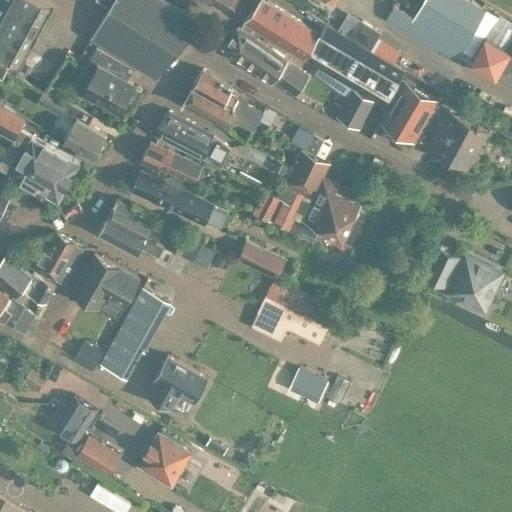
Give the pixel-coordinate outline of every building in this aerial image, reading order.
[(28,51),(23,49),(48,1),(45,0),(0,0),(0,60),(18,70),(28,51)] [(155,76),(202,22),(165,0),(99,0),(109,6),(91,37),(155,76)] [(206,0),(225,11),(234,0),(206,0)] [(318,33),(263,0),(256,0),(244,22),(312,64),(318,66),(383,105),(384,105),(400,77),(404,70),(392,63),(369,49),(350,38),(341,32),(324,23),(318,33)] [(384,19),(451,57),(480,7),(468,0),(421,0),(411,18),(392,6),(384,19)] [(360,21),(350,38),(369,49),(376,37),(379,32),(360,21)] [(222,49),(270,82),(286,60),(237,26),(222,49)] [(376,37),(369,49),(392,63),(400,51),(376,37)] [(471,63),(492,75),(507,48),(486,37),(471,63)] [(132,83),(118,75),(125,63),(104,52),(95,47),(83,69),(92,74),(83,90),(118,109),(132,83)] [(511,83),(511,50),(498,75),(511,83)] [(288,94),(292,96),(306,75),(286,60),(270,82),(288,94)] [(24,62),(20,69),(27,72),(30,65),(24,62)] [(200,68),(191,85),(232,106),(237,98),(227,93),(231,86),(200,68)] [(437,99),(400,77),(384,105),(388,107),(379,122),(412,141),(437,99)] [(191,85),(180,104),(223,126),(227,119),(252,132),(262,112),(237,98),(232,106),(191,85)] [(372,101),(350,88),(335,116),(358,128),(372,101)] [(92,155),(104,134),(87,124),(92,115),(66,100),(64,103),(43,91),(37,102),(59,115),(61,112),(75,120),(64,139),(92,155)] [(473,108),(455,98),(450,106),(468,116),(473,108)] [(58,200),(79,162),(19,129),(25,117),(0,103),(0,130),(13,138),(0,160),(0,168),(9,173),(58,200)] [(466,167),(486,130),(479,127),(479,125),(475,124),(448,110),(427,146),(466,167)] [(168,111),(155,134),(220,167),(228,152),(212,133),(168,111)] [(322,140),(311,133),(302,149),(314,155),(322,140)] [(140,161),(142,162),(157,169),(158,166),(192,184),(201,165),(151,141),(140,161)] [(328,162),(300,149),(284,184),(306,194),(311,196),(301,219),(342,239),(363,195),(322,176),(328,162)] [(273,170),(282,175),(287,166),(277,161),(273,170)] [(212,203),(158,177),(139,168),(136,177),(131,190),(203,223),(217,229),(221,228),(227,213),(226,209),(212,203)] [(251,183),(253,178),(240,171),(238,176),(251,183)] [(281,200),(270,222),(290,232),(306,194),(284,184),(277,198),(281,200)] [(270,222),(281,200),(277,198),(264,191),(253,213),(270,222)] [(106,213),(159,243),(161,239),(157,237),(160,232),(149,226),(154,218),(115,197),(106,213)] [(154,252),(159,243),(106,213),(97,232),(134,253),(139,245),(154,252)] [(182,254),(191,237),(179,231),(170,249),(182,254)] [(82,249),(74,245),(75,243),(56,234),(49,248),(42,244),(29,267),(62,285),(82,249)] [(191,237),(182,254),(206,266),(215,249),(191,237)] [(277,278),(276,278),(286,259),(245,239),(236,258),(274,276),(257,311),(250,325),(280,340),(287,326),(312,338),(314,335),(326,341),(338,313),(327,307),(329,303),(277,278)] [(425,275),(450,287),(448,291),(485,308),(502,272),(465,255),(463,259),(438,247),(425,275)] [(115,320),(138,278),(94,253),(70,295),(115,320)] [(30,295),(43,303),(54,285),(41,278),(32,271),(30,274),(20,266),(18,267),(4,256),(0,260),(0,285),(13,296),(20,287),(30,295)] [(170,303),(143,287),(100,363),(121,375),(138,345),(144,348),(170,303)] [(0,321),(2,323),(9,313),(0,306),(6,297),(0,292),(0,321)] [(15,324),(13,328),(24,333),(25,330),(28,327),(17,321),(15,324)] [(92,367),(101,350),(83,339),(73,356),(92,367)] [(207,377),(166,354),(153,377),(157,379),(148,395),(169,407),(178,391),(194,400),(207,377)] [(291,382),(320,396),(327,381),(298,367),(291,382)] [(74,395),(55,426),(78,440),(97,409),(74,395)] [(168,486),(189,454),(155,433),(135,465),(168,486)] [(76,455),(107,474),(119,454),(89,435),(76,455)] [(61,453),(70,458),(80,443),(71,437),(61,453)] [(220,443),(215,450),(222,454),(226,447),(220,443)] [(247,455),(242,464),(250,469),(255,460),(247,455)] [(27,511),(0,496),(0,511),(27,511)]
